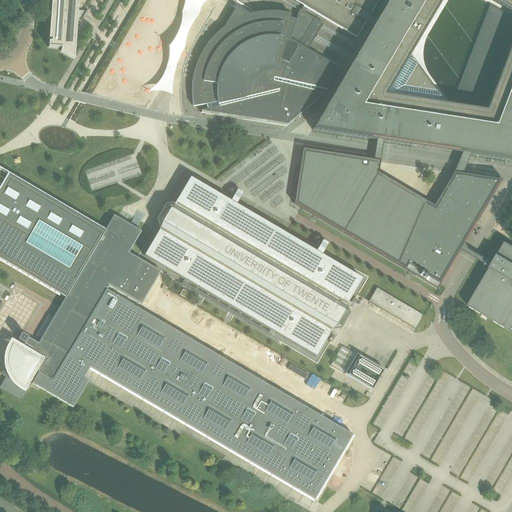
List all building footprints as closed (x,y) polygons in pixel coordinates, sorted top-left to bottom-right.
[(81,20),(88,10),(87,9),(86,11),(77,11),(77,9),(77,7),(77,0),(51,0),(49,39),(51,39),(51,42),(48,42),(48,48),(61,49),(61,51),(60,52),(74,60),(76,25),(77,18),(81,18),(80,20),(81,20)] [(308,9),(356,37),(359,33),(365,23),(351,15),(356,7),(357,5),(359,0),(292,0),(303,6),(308,9)] [(312,130),(376,140),(373,160),(316,151),(302,149),(299,166),(298,171),(293,204),(313,215),(318,218),(408,271),(413,274),(439,289),(441,286),(460,254),(465,244),(477,224),(503,180),(491,178),(462,174),(470,155),(511,161),(511,0),(388,0),(377,19),(370,15),(356,7),(351,15),(365,23),(372,28),(364,42),(332,96),(324,94),(319,98),(330,100),(312,130)] [(308,9),(303,6),(301,11),(299,10),(296,20),(289,18),(290,15),(286,14),(282,13),(278,12),(273,12),(269,12),(265,12),(260,13),(256,14),(251,15),(249,15),(239,10),(238,10),(226,31),(223,33),(219,36),(216,39),(213,42),(211,45),(208,49),(206,52),(204,56),(203,59),(201,62),(199,66),(198,71),(197,75),(196,78),(196,79),(195,83),(195,87),(195,92),(195,96),(195,98),(196,100),(196,102),(197,106),(200,106),(205,105),(206,110),(204,110),(201,111),(200,113),(287,126),(319,98),(324,94),(314,91),(314,88),(326,90),(337,72),(334,70),(336,67),(307,50),(310,45),(315,37),(318,33),(323,24),(314,19),(305,14),(308,9)] [(368,25),(365,23),(359,33),(356,37),(359,39),(364,42),(372,28),(368,25)] [(0,259),(65,298),(63,302),(54,318),(41,339),(38,344),(28,338),(23,335),(21,334),(18,340),(31,348),(30,350),(11,339),(6,347),(5,353),(4,358),(4,363),(4,368),(4,369),(6,374),(9,379),(12,383),(17,387),(24,391),(25,392),(35,373),(38,374),(35,379),(71,400),(84,378),(89,368),(314,500),(353,435),(106,290),(109,286),(141,305),(145,297),(161,272),(128,253),(126,251),(136,234),(135,233),(133,232),(128,229),(126,228),(114,221),(107,233),(105,232),(105,231),(104,230),(9,174),(8,174),(7,174),(0,186),(0,259)] [(158,231),(143,256),(162,267),(175,275),(213,297),(267,329),(273,332),(296,346),(314,357),(324,340),(331,329),(339,328),(348,313),(344,306),(346,302),(360,279),(320,255),(322,250),(326,244),(322,241),(318,248),(315,252),(234,205),(236,200),(240,194),(240,193),(236,191),(232,198),(229,202),(188,178),(182,188),(172,205),(164,207),(156,221),(159,228),(158,231)] [(511,247),(505,243),(492,265),(488,270),(468,306),(508,330),(510,331),(511,332),(511,247)] [(473,253),(465,244),(460,254),(469,259),(488,270),(492,265),(473,253)] [(423,316),(376,288),(368,302),(415,329),(423,316)] [(183,289),(180,295),(188,300),(191,294),(183,289)] [(371,390),(383,370),(355,353),(343,374),(371,390)]
